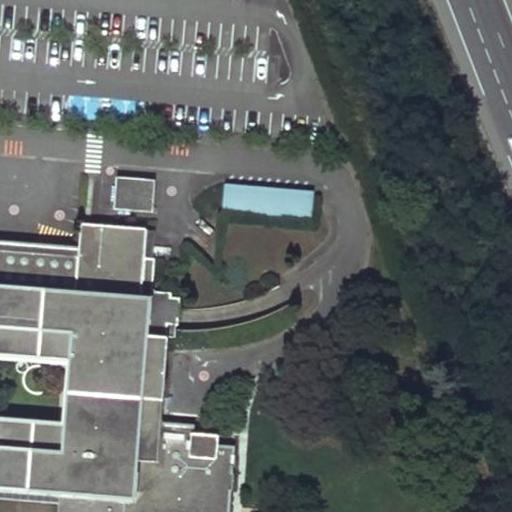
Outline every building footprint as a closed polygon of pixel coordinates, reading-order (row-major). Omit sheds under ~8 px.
[(155,205),(157,180),(117,177),(116,209),(149,211),(149,205),(155,205)] [(314,191),(225,183),(223,213),(312,221),(314,191)] [(145,258),(148,227),(81,224),(79,247),(78,253),(0,247),(0,479),(59,484),(57,511),(227,511),(229,490),(232,490),(234,474),(230,474),(230,466),(234,467),(234,455),(217,453),(219,433),(193,433),(194,424),(176,422),(176,431),(162,430),(162,421),(169,337),(170,325),(177,325),(179,296),(172,295),(172,292),(156,291),(151,284),(152,260),(145,258)] [(152,260),(155,228),(148,227),(145,258),(152,260)] [(0,247),(78,253),(79,247),(0,241),(0,247)] [(176,431),(176,422),(162,421),(162,430),(176,431)]
